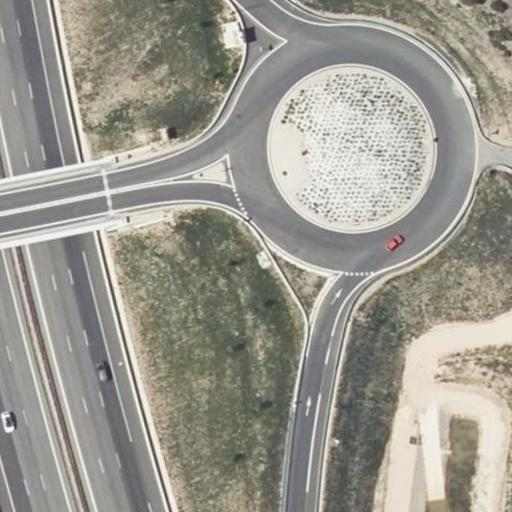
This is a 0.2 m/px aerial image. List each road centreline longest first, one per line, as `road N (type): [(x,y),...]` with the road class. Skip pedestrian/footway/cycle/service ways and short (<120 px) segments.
road 1 (motorway): [(122,511),(0,19)]
road 2 (motorway): [(394,249),(447,205),(461,152),(454,108),(438,82),(388,47),(327,44)]
road 3 (motorway): [(296,511),(323,325),(357,274),(394,249)]
road 4 (motorway): [(251,116),(204,152),(160,169),(0,202)]
road 5 (motorway): [(0,224),(178,192),(264,210)]
road 6 (motorway): [(0,356),(41,511)]
road 7 (motorway): [(264,210),(283,231),(332,255),(394,249)]
